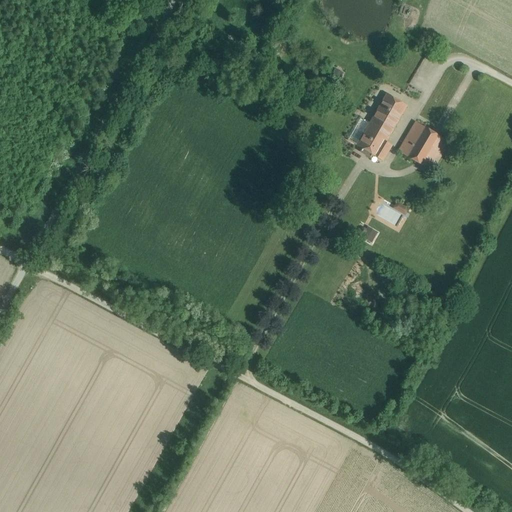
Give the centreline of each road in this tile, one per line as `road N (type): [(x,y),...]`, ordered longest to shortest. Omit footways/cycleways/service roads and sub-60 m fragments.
road 1 (track): [(0,248),(365,441),(466,511)]
road 2 (track): [(172,0),(0,310)]
